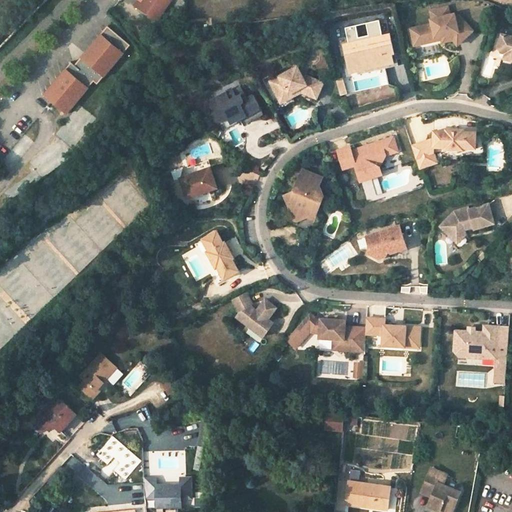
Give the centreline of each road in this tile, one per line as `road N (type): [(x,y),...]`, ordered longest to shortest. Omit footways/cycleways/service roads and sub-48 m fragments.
road 1 (residential): [(511,120),(447,105),(413,107),(302,144),(266,184),(260,212),(267,247),(285,274),(318,292),(511,305)]
road 2 (residential): [(99,420),(17,511)]
